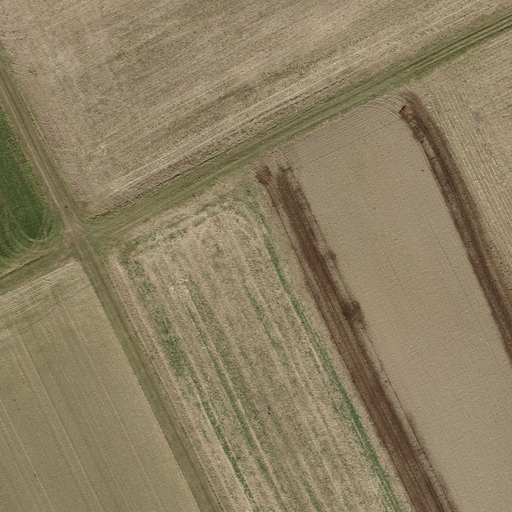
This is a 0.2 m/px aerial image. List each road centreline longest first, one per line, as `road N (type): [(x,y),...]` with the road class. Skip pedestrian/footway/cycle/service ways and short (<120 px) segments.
road 1 (track): [(511,18),(0,285)]
road 2 (track): [(214,511),(82,240)]
road 3 (track): [(0,72),(82,240)]
